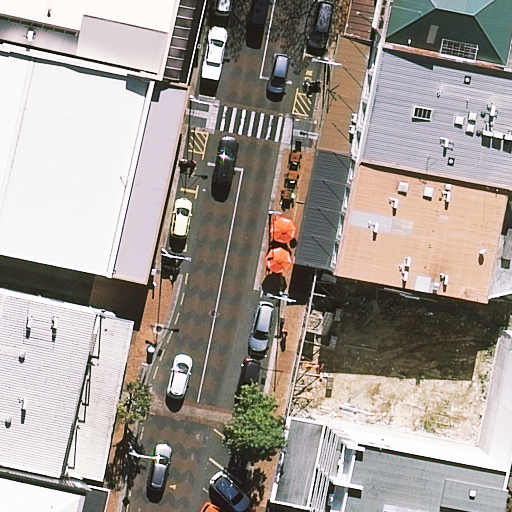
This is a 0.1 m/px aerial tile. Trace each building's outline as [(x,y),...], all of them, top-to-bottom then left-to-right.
[(0,0),(0,30),(153,63),(166,0),(0,0)] [(348,0),(342,34),(484,60),(495,0),(348,0)] [(0,231),(111,255),(153,63),(0,30),(0,231)] [(342,34),(321,144),(491,175),(511,179),(511,65),(484,60),(342,34)] [(321,144),(298,267),(468,299),(491,175),(321,144)] [(462,316),(293,284),(271,407),(439,438),(462,316)] [(0,457),(94,477),(129,314),(0,286),(0,457)] [(309,461),(299,507),(324,511),(511,511),(511,346),(498,344),(474,451),(317,422),(309,461)] [(78,511),(83,492),(0,474),(0,511),(78,511)]
